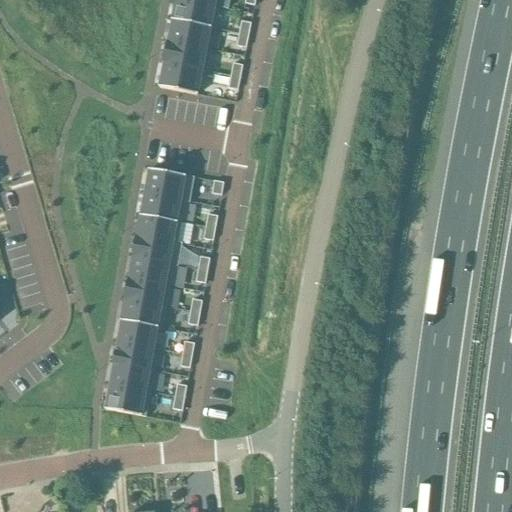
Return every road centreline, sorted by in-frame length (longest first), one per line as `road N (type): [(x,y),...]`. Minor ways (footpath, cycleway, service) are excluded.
road 1 (motorway): [(509,0),(469,171),(424,511)]
road 2 (residential): [(190,451),(266,0)]
road 3 (unclassified): [(284,441),(342,128),(375,0)]
road 4 (residential): [(0,373),(50,336),(57,314),(0,112)]
road 5 (residential): [(0,478),(190,451)]
road 6 (motorway): [(490,511),(511,330)]
